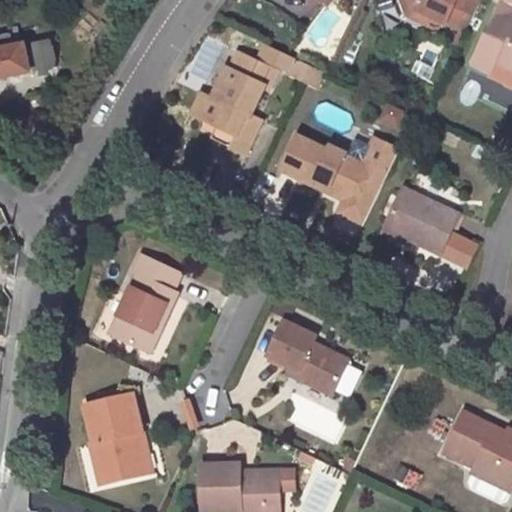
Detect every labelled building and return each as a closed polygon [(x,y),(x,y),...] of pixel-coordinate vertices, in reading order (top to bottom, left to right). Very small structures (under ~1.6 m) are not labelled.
[(427,4),(453,17),(475,27),(487,0),(412,0),(416,9),(427,4)] [(504,58),(511,61),(511,0),(509,0),(480,60),(499,70),(504,58)] [(453,17),(427,4),(416,9),(449,26),(453,17)] [(29,44),(0,49),(0,78),(34,71),(29,44)] [(232,62),(217,92),(212,89),(202,109),(223,119),(240,128),(234,141),(250,148),(265,116),(255,111),(271,82),(275,84),(283,66),(245,47),(236,65),(232,62)] [(304,54),(298,67),(311,74),(318,61),(304,54)] [(221,57),(197,106),(202,109),(212,89),(217,92),(232,62),(221,57)] [(311,74),(324,80),(331,67),(318,61),(311,74)] [(387,102),(378,120),(398,130),(407,112),(387,102)] [(216,132),(234,141),(240,128),(223,119),(216,132)] [(321,176),(335,183),(332,189),(351,199),(358,183),(363,186),(371,169),(351,158),(354,152),(337,144),(335,148),(303,133),(286,166),(318,182),(321,176)] [(504,165),(509,156),(491,147),(487,157),(504,165)] [(351,158),(371,169),(374,163),(354,152),(351,158)] [(321,176),(318,182),(332,189),(335,183),(321,176)] [(356,201),(363,186),(358,183),(351,199),(356,201)] [(391,228),(445,256),(465,214),(412,188),(391,228)] [(143,272),(114,330),(149,348),(164,319),(168,321),(183,291),(178,289),(187,271),(147,251),(137,269),(143,272)] [(164,319),(149,348),(154,350),(168,321),(164,319)] [(293,367),(303,371),(300,378),(335,395),(353,361),(317,343),(320,337),(288,320),(271,356),(293,367)] [(290,373),(300,378),(303,371),(293,367),(290,373)] [(120,387),(101,392),(103,399),(121,394),(120,387)] [(102,438),(112,476),(150,467),(140,427),(145,427),(137,390),(121,394),(103,399),(88,403),(97,439),(102,438)] [(475,476),(511,493),(511,431),(511,432),(510,435),(505,444),(496,439),(500,431),(468,414),(448,454),(478,470),(475,476)] [(140,427),(150,467),(155,465),(145,427),(140,427)] [(505,444),(510,435),(500,431),(496,439),(505,444)] [(92,440),(102,478),(112,476),(102,438),(97,439),(92,440)] [(206,504),(245,505),(245,511),(259,511),(266,511),(267,502),(284,503),(285,469),(262,467),(259,473),(253,472),(251,467),(247,467),(247,461),(207,459),(206,504)] [(356,468),(349,464),(345,472),(352,476),(356,468)] [(419,487),(421,470),(396,467),(394,484),(419,487)] [(266,511),(284,511),(284,503),(267,502),(266,511)]
